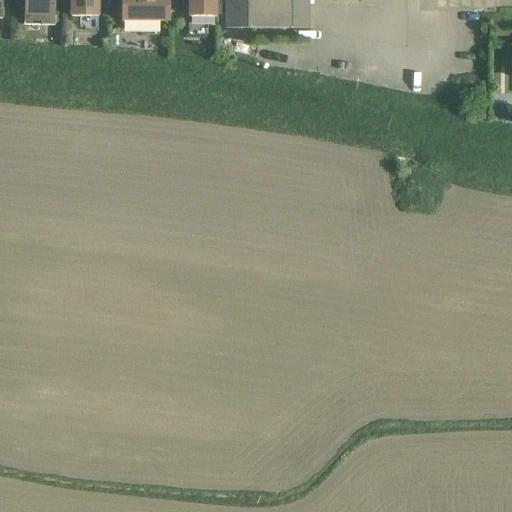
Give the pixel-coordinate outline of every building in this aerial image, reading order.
[(56,24),(56,0),(25,0),(25,24),(56,24)] [(72,0),(72,19),(99,19),(98,0),(72,0)] [(121,0),(121,23),(169,23),(169,0),(121,0)] [(216,19),(216,0),(188,0),(189,19),(216,19)] [(226,0),(227,30),(308,31),(308,0),(226,0)]
